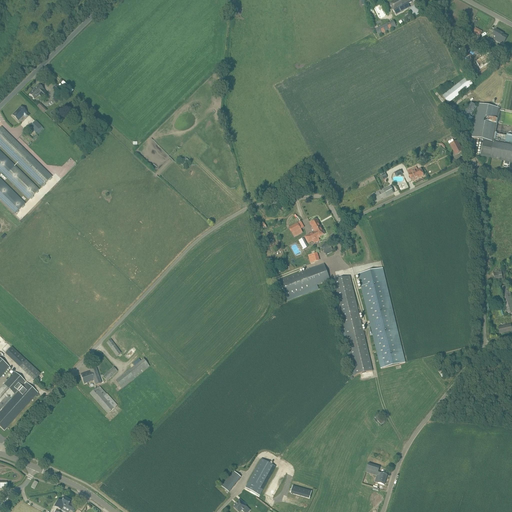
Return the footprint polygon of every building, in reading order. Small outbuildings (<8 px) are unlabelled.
[(396,0),(392,3),(389,4),(396,15),(398,14),(410,8),(408,4),(415,0),(396,0)] [(393,21),(376,30),(379,35),(396,26),(393,21)] [(495,30),(492,35),(495,37),(494,40),(503,45),(507,37),(503,35),(503,34),(495,30)] [(486,38),(484,42),(482,46),(490,51),(494,42),(486,38)] [(495,60),(491,52),(475,61),(480,69),(495,60)] [(472,83),(467,77),(443,96),(448,103),(472,83)] [(44,90),(39,85),(29,95),(34,99),(39,95),(43,99),(47,94),(43,90),(44,90)] [(57,95),(61,91),(56,85),(51,89),(57,95)] [(465,108),(462,111),(459,115),(469,123),(474,117),(471,115),(477,107),(471,103),(466,109),(465,108)] [(500,110),(500,108),(479,104),(472,137),(483,140),(493,142),(495,134),(500,110)] [(26,112),(24,110),(21,107),(18,110),(13,115),(18,120),(23,115),(26,118),(29,115),(26,112)] [(35,121),(30,127),(36,133),(41,127),(35,121)] [(52,177),(1,127),(0,127),(0,145),(42,187),(52,177)] [(511,145),(493,142),(483,140),(480,156),(511,162),(511,145)] [(450,145),(456,155),(463,151),(457,141),(450,145)] [(39,190),(0,151),(0,198),(15,214),(25,204),(0,179),(0,171),(29,200),(39,190)] [(409,175),(408,175),(412,181),(424,175),(421,169),(418,170),(409,175)] [(394,193),(391,188),(390,186),(375,194),(375,192),(372,194),(373,195),(371,196),(375,203),(394,193)] [(310,223),(315,232),(316,233),(318,232),(317,230),(321,228),(317,219),(310,223)] [(298,223),(289,228),(292,234),(301,230),(298,223)] [(325,234),(321,228),(317,230),(318,232),(316,233),(315,232),(305,237),(308,243),(318,238),(325,234)] [(304,249),(308,247),(303,238),(299,241),(304,249)] [(329,243),(324,245),(322,247),(325,253),(332,249),(329,243)] [(324,264),(280,280),(286,297),(330,280),(324,264)] [(383,269),(359,275),(381,369),(405,363),(383,269)] [(501,272),(498,272),(493,273),(495,280),(503,279),(501,272)] [(350,276),(333,280),(356,374),(372,371),(350,276)] [(511,299),(508,285),(505,286),(500,287),(508,314),(511,312),(511,299)] [(511,331),(511,325),(498,328),(500,334),(511,331)] [(121,353),(114,344),(111,340),(107,343),(117,357),(121,353)] [(34,380),(41,373),(11,347),(5,354),(34,380)] [(0,358),(0,378),(10,368),(0,358)] [(121,389),(149,367),(144,359),(116,382),(121,389)] [(81,374),(84,384),(94,381),(95,386),(101,384),(96,368),(90,370),(90,371),(81,374)] [(107,381),(117,371),(114,368),(103,377),(107,381)] [(15,372),(0,388),(0,410),(26,382),(15,372)] [(38,393),(26,383),(0,412),(0,426),(4,430),(38,393)] [(106,394),(99,386),(96,390),(95,389),(90,394),(108,413),(117,405),(107,394),(106,394)] [(246,486),(246,488),(260,496),(276,467),(261,459),(246,486)] [(378,473),(380,467),(368,464),(366,469),(378,473)] [(234,471),(222,486),(229,492),(242,477),(234,471)] [(378,483),(384,485),(387,475),(379,472),(378,477),(380,478),(378,483)] [(310,499),(312,491),(293,486),(291,494),(310,499)] [(58,500),(55,506),(65,511),(68,511),(72,506),(69,504),(71,501),(64,497),(61,502),(58,500)] [(235,506),(234,508),(238,511),(240,511),(242,510),(243,511),(244,511),(248,511),(250,510),(247,507),(239,500),(234,505),(235,506)] [(268,511),(271,507),(265,504),(260,501),(257,508),(263,511),(268,511)]
